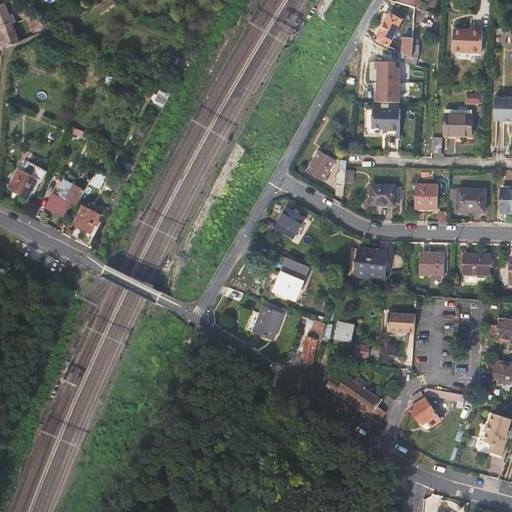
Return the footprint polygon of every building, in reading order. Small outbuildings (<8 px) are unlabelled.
[(10,4),(15,9),(18,6),(11,1),(10,4)] [(407,25),(414,27),(414,26),(416,8),(414,7),(397,2),(391,1),(390,3),(396,5),(395,8),(409,12),(407,25)] [(0,5),(0,26),(13,22),(6,4),(0,5)] [(18,6),(15,9),(25,18),(25,19),(28,18),(32,16),(18,6)] [(436,23),(438,15),(426,11),(424,20),(436,23)] [(391,15),(377,41),(389,46),(403,20),(391,15)] [(28,18),(35,36),(50,29),(32,16),(28,18)] [(0,26),(0,28),(6,47),(20,42),(13,22),(0,26)] [(483,32),(474,32),(455,31),(453,53),(482,54),(483,32)] [(404,38),(402,53),(406,55),(412,58),(413,45),(413,38),(404,38)] [(171,55),(169,62),(182,67),(184,60),(171,55)] [(406,64),(415,65),(412,58),(406,55),(406,64)] [(377,102),(402,102),(402,68),(400,68),(398,68),(398,61),(377,61),(377,69),(380,69),(380,91),(380,94),(377,94),(377,102)] [(159,89),(156,103),(167,106),(171,92),(159,89)] [(466,93),(467,103),(483,103),(482,92),(466,93)] [(511,121),(511,98),(495,98),(495,121),(511,121)] [(373,108),(367,108),(367,135),(383,135),(383,137),(390,137),(390,135),(390,129),(401,129),(401,108),(373,108)] [(472,117),(472,111),(447,110),(446,135),(473,137),(474,117),(472,117)] [(401,137),(401,129),(390,129),(390,135),(396,135),(395,137),(401,137)] [(444,137),(433,137),(432,151),(443,152),(444,137)] [(325,181),(337,160),(320,151),(309,172),(325,181)] [(21,170),(24,172),(37,179),(34,185),(37,187),(40,181),(42,182),(48,172),(30,162),(23,159),(18,169),(21,170)] [(336,183),(345,183),(345,182),(346,170),(347,166),(347,164),(342,164),(338,173),(336,183)] [(28,196),(34,185),(37,179),(24,172),(21,170),(11,187),(28,196)] [(353,170),(346,170),(345,182),(353,183),(353,170)] [(102,188),(107,176),(96,172),(92,184),(102,188)] [(73,199),(80,202),(87,187),(67,177),(60,191),(56,190),(47,207),(64,216),(73,199)] [(392,202),(393,186),(393,185),(370,185),(370,204),(392,205),(392,202)] [(403,186),(393,186),(392,202),(402,202),(403,186)] [(438,211),(439,188),(417,187),(416,210),(438,211)] [(511,187),(503,188),(502,212),(511,212),(511,187)] [(486,212),(486,190),(459,188),(459,211),(486,212)] [(102,216),(85,207),(76,226),(93,234),(102,216)] [(294,239),(305,217),(287,208),(276,230),(294,239)] [(389,253),(363,250),(362,277),(387,280),(389,253)] [(445,274),(446,254),(422,252),(421,273),(445,274)] [(491,276),(491,257),(466,255),(465,285),(478,286),(479,275),(491,276)] [(296,299),(308,267),(289,259),(276,291),(296,299)] [(273,339),(283,314),(264,307),(254,332),(273,339)] [(408,332),(414,333),(415,315),(390,313),(389,332),(407,333),(408,332)] [(511,318),(504,317),(503,320),(499,320),(498,325),(493,324),(491,332),(498,334),(497,338),(511,340),(511,318)] [(313,329),(324,334),(325,324),(316,320),(313,329)] [(351,343),(353,323),(338,321),(335,341),(351,343)] [(313,364),(317,339),(308,338),(303,362),(313,364)] [(357,343),(357,355),(369,355),(369,343),(357,343)] [(379,355),(369,355),(369,363),(379,364),(379,355)] [(499,380),(499,383),(506,385),(507,381),(511,382),(511,361),(497,358),(496,364),(489,363),(487,372),(494,374),(493,379),(499,380)] [(373,393),(370,390),(368,392),(364,390),(360,387),(362,385),(357,382),(353,379),(351,381),(346,378),(343,382),(333,376),(326,386),(345,399),(353,404),(361,410),(372,418),(371,420),(378,424),(387,411),(378,405),(379,403),(375,400),(377,396),(373,393)] [(465,400),(466,396),(437,390),(437,394),(465,400)] [(441,421),(423,392),(412,398),(416,405),(411,408),(422,426),(422,425),(425,429),(427,430),(431,427),(441,421)] [(511,419),(493,414),(490,423),(487,425),(485,429),(487,432),(484,442),(492,444),(490,452),(502,456),(508,435),(504,434),(506,428),(509,426),(511,419)]
